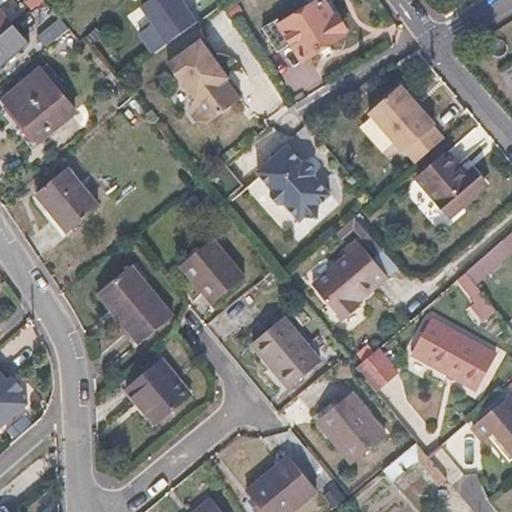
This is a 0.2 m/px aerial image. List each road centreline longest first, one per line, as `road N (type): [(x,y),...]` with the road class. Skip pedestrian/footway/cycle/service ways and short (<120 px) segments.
road 1 (residential): [(109,511),(244,399),(194,341)]
road 2 (unknown): [(423,32),(294,100),(234,166)]
road 3 (residential): [(0,244),(65,349),(70,400)]
road 4 (residential): [(432,45),(511,137)]
